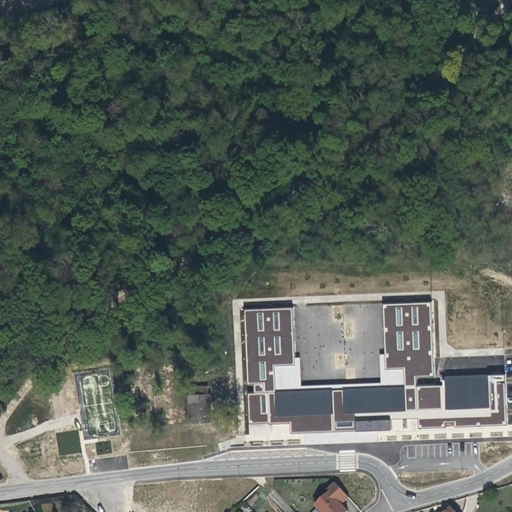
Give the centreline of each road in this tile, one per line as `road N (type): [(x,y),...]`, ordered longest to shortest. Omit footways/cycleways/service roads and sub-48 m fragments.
road 1 (unclassified): [(402,501),(371,465),(127,479)]
road 2 (unclassified): [(127,479),(0,494)]
